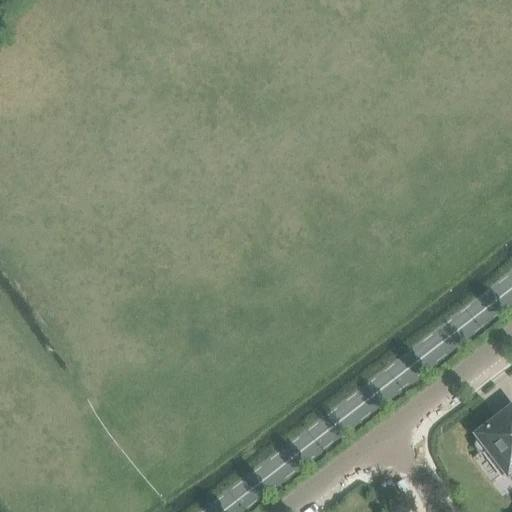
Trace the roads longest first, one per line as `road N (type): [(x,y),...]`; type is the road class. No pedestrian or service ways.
road 1 (tertiary): [(225,511),(511,290)]
road 2 (residential): [(384,437),(511,337)]
road 3 (residential): [(287,511),(384,437)]
